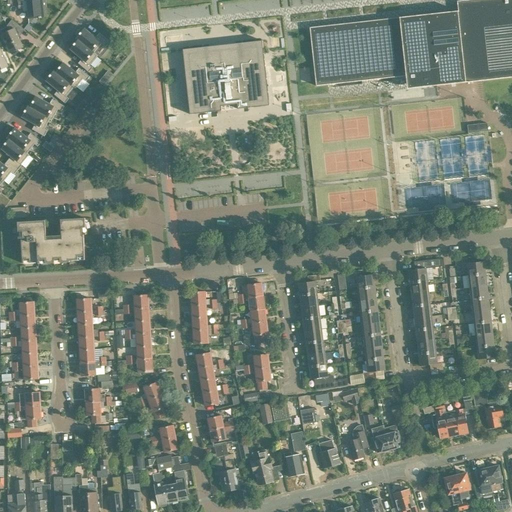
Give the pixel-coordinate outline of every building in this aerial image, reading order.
[(17,0),(18,6),(23,6),(23,13),(28,13),(28,18),(39,17),(39,18),(41,18),(41,17),(47,16),(45,0),(17,0)] [(511,78),(511,0),(473,0),(458,2),(459,11),(369,21),(370,21),(309,28),(310,32),(316,86),(328,85),(411,76),(412,89),(482,81),(511,78)] [(2,35),(10,53),(23,47),(17,34),(24,29),(12,19),(7,26),(9,31),(2,35)] [(83,29),(75,39),(77,40),(92,52),(99,43),(106,49),(110,44),(101,36),(97,40),(83,29)] [(77,40),(69,50),(82,61),(78,66),(87,74),(92,68),(85,63),(93,53),(92,52),(77,40)] [(269,106),(262,41),(227,45),(213,46),(183,49),(190,114),(209,112),(214,111),(218,111),(222,111),(221,106),(237,104),(238,109),(241,109),(241,108),(246,107),(250,107),(250,108),(269,106)] [(63,63),(55,72),(69,84),(71,86),(79,76),(83,79),(87,74),(78,66),(73,71),(63,63)] [(53,71),(45,81),(59,92),(54,98),(64,105),(69,99),(62,94),(69,84),(55,72),(53,71)] [(36,96),(30,107),(46,116),(48,118),(54,107),(60,110),(64,105),(54,98),(49,104),(36,96)] [(75,111),(80,115),(88,105),(83,101),(75,111)] [(28,105),(21,117),(35,124),(30,130),(40,138),(45,131),(40,127),(46,116),(30,107),(28,105)] [(71,112),(68,117),(74,121),(77,115),(71,112)] [(112,129),(121,137),(126,131),(116,123),(112,129)] [(488,131),(487,123),(467,125),(468,133),(488,131)] [(15,127),(7,137),(9,139),(23,150),(31,141),(35,144),(40,138),(30,130),(25,136),(15,127)] [(9,139),(1,148),(11,156),(7,161),(17,169),(21,164),(17,161),(25,151),(23,150),(9,139)] [(0,161),(0,177),(0,178),(8,169),(13,173),(17,169),(7,161),(4,165),(0,161)] [(10,201),(6,197),(2,202),(3,204),(6,206),(10,201)] [(26,217),(25,207),(11,208),(12,218),(26,217)] [(83,235),(86,235),(85,218),(60,220),(62,239),(46,240),(45,221),(17,222),(18,238),(21,238),(22,263),(38,262),(38,264),(54,263),(54,259),(60,258),(60,263),(69,262),(69,261),(85,260),(84,240),(83,235)] [(467,264),(468,276),(485,274),(484,262),(474,263),(473,257),(461,258),(462,264),(467,264)] [(408,270),(410,283),(427,281),(426,269),(431,268),(430,262),(418,263),(419,269),(408,270)] [(356,277),(358,289),(375,287),(373,274),(363,276),(362,270),(350,271),(351,277),(356,277)] [(468,276),(470,288),(487,285),(485,274),(468,276)] [(298,283),(299,295),(317,293),(315,281),(320,281),(320,275),(308,276),(308,282),(298,283)] [(410,283),(411,295),(429,292),(427,281),(410,283)] [(237,293),(229,294),(229,300),(230,300),(263,295),(261,283),(247,285),(243,286),(243,291),(244,294),(237,295),(237,293)] [(470,288),(471,300),(488,297),(487,285),(470,288)] [(358,289),(359,301),(376,298),(375,287),(358,289)] [(190,293),(191,305),(206,305),(209,304),(210,304),(217,304),(217,303),(223,303),(222,292),(216,292),(217,300),(210,300),(205,300),(205,292),(190,293)] [(411,295),(413,306),(430,304),(429,292),(411,295)] [(299,295),(301,307),(318,305),(317,293),(299,295)] [(123,305),(123,310),(149,308),(148,295),(134,296),(134,303),(130,303),(130,305),(123,305)] [(250,305),(250,310),(265,309),(263,295),(230,300),(230,306),(238,305),(238,304),(245,303),(245,305),(250,305)] [(471,300),(472,311),(490,309),(488,297),(471,300)] [(359,301),(360,313),(378,310),(376,298),(359,301)] [(77,299),(77,312),(92,311),(91,299),(77,299)] [(20,311),(9,312),(9,316),(16,316),(21,316),(33,315),(33,302),(20,303),(20,311)] [(413,306),(414,318),(431,316),(430,304),(413,306)] [(206,305),(191,305),(192,318),(207,317),(206,305)] [(301,307),(303,319),(320,317),(318,305),(301,307)] [(135,315),(135,322),(150,321),(149,308),(123,310),(123,314),(130,314),(131,316),(135,315)] [(237,325),(241,325),(248,324),(252,323),(266,322),(265,309),(250,310),(251,319),(237,320),(237,325)] [(472,311),(474,323),(491,321),(490,309),(472,311)] [(360,313),(362,325),(379,322),(378,310),(360,313)] [(103,315),(103,311),(96,311),(92,311),(77,312),(78,325),(92,324),(92,317),(97,317),(97,316),(103,315)] [(16,316),(9,316),(9,321),(21,320),(22,328),(34,327),(33,315),(21,316),(16,316)] [(414,318),(416,330),(433,328),(431,316),(414,318)] [(192,318),(193,331),(207,330),(207,317),(192,318)] [(303,319),(304,331),(321,329),(320,317),(303,319)] [(135,322),(136,334),(150,333),(150,321),(135,322)] [(474,323),(475,335),(493,333),(491,321),(474,323)] [(266,322),(252,323),(253,336),(254,336),(255,344),(264,342),(263,335),(268,334),(266,322)] [(362,325),(363,336),(380,334),(379,322),(362,325)] [(97,329),(93,330),(92,324),(78,325),(79,338),(93,337),(97,337),(97,332),(97,329)] [(10,338),(11,342),(35,340),(34,327),(22,328),(22,337),(18,337),(10,338)] [(416,330),(417,342),(434,340),(433,328),(416,330)] [(207,330),(193,331),(194,344),(208,343),(208,334),(219,334),(219,329),(211,330),(211,329),(207,330)] [(321,329),(304,332),(306,343),(323,341),(321,329)] [(136,334),(137,347),(151,346),(150,333),(136,334)] [(475,335),(477,347),(494,345),(493,333),(475,335)] [(363,336),(365,349),(382,347),(380,334),(363,336)] [(79,338),(80,350),(94,350),(93,337),(79,338)] [(23,347),(23,354),(36,353),(35,340),(11,342),(11,346),(17,346),(17,347),(23,347)] [(417,342),(419,354),(436,352),(434,340),(417,342)] [(323,341),(306,343),(307,355),(325,353),(323,341)] [(494,345),(477,347),(478,359),(473,360),(474,366),(486,365),(485,359),(495,357),(494,345)] [(126,356),(126,360),(152,358),(151,346),(137,347),(137,355),(126,356)] [(365,349),(366,361),(383,358),(382,347),(365,349)] [(102,349),(94,350),(80,350),(80,363),(95,362),(99,362),(100,362),(106,361),(106,357),(102,357),(102,349)] [(436,352),(419,354),(420,366),(430,365),(431,371),(443,369),(442,363),(437,364),(436,352)] [(12,363),(13,367),(37,366),(36,353),(23,354),(24,362),(12,363)] [(198,368),(212,366),(210,353),(196,355),(198,368)] [(325,353),(307,355),(309,367),(326,365),(325,353)] [(255,369),(269,367),(268,354),(253,356),(254,364),(243,366),(244,371),(251,370),(251,369),(255,369)] [(239,365),(238,355),(234,356),(236,371),(243,370),(243,365),(239,365)] [(152,358),(126,360),(126,365),(132,364),(132,367),(138,367),(138,372),(153,372),(152,358)] [(383,358),(366,361),(368,372),(363,373),(364,379),(376,377),(375,372),(383,371),(385,371),(383,358)] [(95,367),(107,366),(106,361),(100,362),(99,362),(95,362),(80,363),(81,376),(96,375),(95,367)] [(326,365),(309,367),(310,371),(307,372),(308,379),(310,379),(311,379),(315,379),(316,389),(334,387),(333,376),(328,377),(326,365)] [(37,366),(13,367),(13,371),(15,371),(15,379),(16,379),(25,379),(38,378),(37,366)] [(198,368),(200,381),(215,378),(212,366),(198,368)] [(269,367),(255,369),(257,382),(258,390),(267,388),(266,381),(271,380),(269,367)] [(376,377),(376,380),(384,379),(383,371),(375,372),(376,377)] [(200,381),(203,393),(217,391),(220,390),(221,390),(228,389),(227,384),(220,386),(220,385),(216,386),(215,378),(200,381)] [(123,386),(124,394),(140,391),(138,383),(123,386)] [(136,400),(137,404),(161,395),(157,383),(144,388),(147,396),(136,400)] [(344,401),(351,399),(353,405),(360,403),(356,388),(341,393),(344,401)] [(500,425),(504,424),(501,405),(497,406),(496,402),(488,403),(485,388),(472,390),(475,406),(484,405),(485,408),(488,428),(500,426),(500,425)] [(85,390),(86,402),(111,400),(111,397),(104,397),(99,397),(99,389),(85,390)] [(217,391),(203,393),(205,406),(219,403),(217,391)] [(14,403),(15,407),(40,405),(39,393),(20,394),(21,402),(14,403)] [(244,395),(245,402),(257,400),(256,393),(244,395)] [(315,394),(316,401),(321,401),(321,405),(329,405),(328,393),(315,394)] [(161,395),(137,404),(139,408),(150,404),(153,412),(156,419),(164,416),(161,409),(166,407),(161,395)] [(439,404),(443,403),(443,404),(446,403),(444,396),(437,398),(438,399),(439,404)] [(111,400),(86,402),(87,415),(92,415),(92,423),(101,422),(100,414),(100,408),(105,408),(105,406),(112,405),(111,400)] [(465,409),(455,411),(459,434),(468,433),(464,414),(473,413),(471,400),(463,401),(465,409)] [(290,419),(287,403),(271,406),(274,422),(290,419)] [(259,406),(263,425),(273,423),(269,404),(259,406)] [(403,412),(401,404),(391,407),(393,414),(403,412)] [(40,405),(15,407),(15,411),(21,411),(22,413),(27,412),(27,419),(28,426),(36,426),(36,418),(41,418),(40,405)] [(435,405),(423,409),(424,414),(435,411),(436,411),(435,405)] [(316,422),(314,408),(300,411),(302,424),(303,430),(304,431),(316,428),(315,422),(316,422)] [(440,438),(448,436),(444,413),(442,409),(440,410),(436,411),(435,411),(436,414),(431,415),(434,428),(438,428),(440,438)] [(455,411),(444,413),(448,436),(453,435),(454,436),(458,436),(458,434),(459,434),(455,411)] [(404,417),(403,412),(393,414),(395,420),(404,417)] [(207,418),(210,430),(233,425),(233,421),(225,423),(226,424),(223,424),(221,415),(207,418)] [(151,437),(152,442),(175,437),(173,425),(159,428),(161,435),(151,437)] [(233,425),(210,430),(212,443),(226,440),(224,431),(227,431),(227,432),(234,430),(233,425)] [(390,449),(384,428),(383,425),(371,429),(378,453),(390,449)] [(396,425),(384,428),(390,449),(402,446),(396,425)] [(8,429),(9,438),(22,437),(21,428),(13,429),(9,429),(8,429)] [(125,439),(142,438),(141,430),(125,432),(125,439)] [(291,434),(294,452),(306,450),(305,444),(302,432),(302,431),(291,434)] [(347,442),(352,460),(364,457),(362,448),(368,447),(363,431),(353,434),(355,440),(347,442)] [(29,437),(21,438),(22,449),(30,448),(29,437)] [(175,437),(152,442),(153,447),(163,445),(164,452),(178,449),(175,437)] [(320,453),(325,468),(340,463),(335,448),(334,449),(332,440),(319,444),(321,452),(320,453)] [(72,441),(62,441),(62,452),(72,452),(72,441)] [(238,443),(242,459),(249,457),(246,442),(238,443)] [(50,459),(58,459),(58,444),(50,444),(50,459)] [(226,444),(221,445),(223,456),(231,490),(240,488),(235,468),(232,454),(228,455),(226,444)] [(223,456),(221,445),(214,446),(218,462),(215,462),(218,472),(219,472),(223,492),(231,490),(223,456)] [(260,459),(259,453),(258,451),(252,453),(254,461),(251,462),(254,473),(256,473),(259,485),(266,483),(260,459)] [(266,451),(259,453),(260,459),(266,483),(273,481),(279,480),(276,467),(272,468),(269,458),(268,458),(266,451)] [(284,454),(288,477),(296,475),(295,473),(304,472),(300,454),(291,456),(290,453),(284,454)] [(157,464),(159,473),(161,479),(163,479),(162,474),(172,472),(172,467),(173,467),(171,455),(156,458),(157,464)] [(173,467),(180,465),(178,457),(172,458),(173,467)] [(152,465),(157,464),(156,458),(145,460),(146,467),(152,466),(152,465)] [(101,471),(97,471),(98,478),(108,477),(107,465),(101,465),(101,471)] [(172,467),(172,472),(173,473),(175,472),(176,480),(175,481),(176,484),(179,501),(188,499),(184,479),(183,479),(181,471),(182,471),(181,465),(173,467),(172,467)] [(498,466),(487,468),(493,492),(500,490),(499,483),(502,482),(501,480),(502,478),(502,476),(500,475),(498,466)] [(493,492),(487,468),(476,471),(478,480),(477,481),(478,484),(479,485),(480,487),(481,494),(493,492)] [(161,479),(159,473),(153,474),(155,485),(154,485),(158,505),(167,503),(163,486),(164,486),(163,483),(162,483),(161,479)] [(466,473),(455,475),(461,499),(468,497),(466,490),(470,489),(469,487),(470,486),(470,482),(468,482),(466,473)] [(75,475),(75,478),(76,478),(76,486),(79,486),(79,494),(80,494),(80,511),(88,511),(89,511),(88,488),(88,485),(82,485),(81,474),(75,475)] [(139,484),(134,484),(133,474),(127,475),(131,509),(142,508),(139,484)] [(461,499),(455,475),(444,478),(446,487),(445,489),(446,492),(447,493),(448,495),(451,494),(454,505),(458,504),(460,511),(463,510),(462,503),(461,499)] [(63,479),(63,477),(53,477),(54,497),(55,497),(55,503),(53,503),(53,508),(56,507),(55,511),(64,511),(63,485),(62,485),(62,480),(63,480),(63,479)] [(114,487),(108,488),(107,478),(101,478),(102,491),(109,490),(111,511),(122,510),(120,494),(122,494),(120,477),(113,478),(114,487)] [(75,478),(63,479),(63,480),(62,480),(62,485),(63,485),(64,511),(72,511),(71,496),(72,496),(71,490),(76,490),(76,486),(76,478),(75,478)] [(15,481),(16,491),(24,490),(23,480),(15,481)] [(35,501),(34,502),(34,511),(46,511),(46,501),(50,501),(49,485),(44,485),(44,482),(34,483),(35,496),(34,496),(35,501)] [(88,483),(88,485),(88,488),(89,511),(91,511),(95,511),(96,511),(98,511),(96,488),(96,483),(88,483)] [(176,484),(164,486),(163,486),(167,503),(179,501),(176,484)] [(400,492),(405,511),(417,511),(415,506),(414,507),(409,490),(406,490),(405,489),(403,490),(403,491),(400,492)] [(398,511),(405,511),(400,492),(399,492),(398,491),(395,492),(395,494),(393,494),(398,511)] [(25,511),(24,494),(8,495),(9,511),(25,511)] [(373,500),(371,501),(374,511),(382,511),(379,498),(377,499),(375,498),(374,498),(373,500)] [(374,511),(371,501),(370,501),(368,500),(366,501),(366,502),(363,503),(366,511),(374,511)] [(496,511),(503,511),(501,501),(499,501),(494,502),(494,503),(496,511)]
